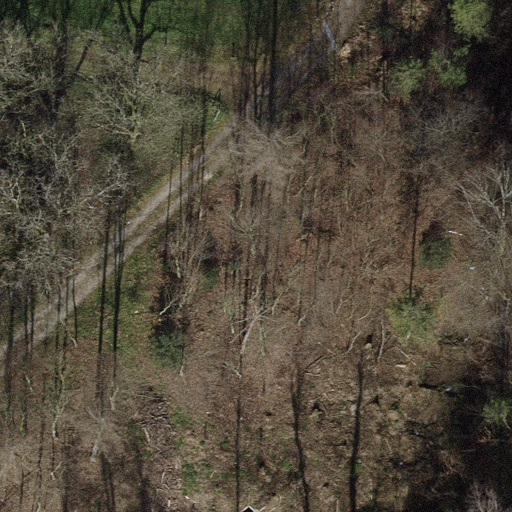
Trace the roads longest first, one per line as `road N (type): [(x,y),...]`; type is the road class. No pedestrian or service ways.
road 1 (track): [(349,0),(274,89),(0,354)]
road 2 (track): [(0,46),(274,89)]
